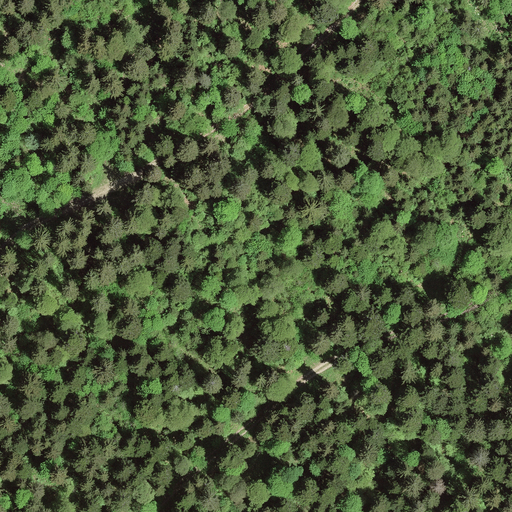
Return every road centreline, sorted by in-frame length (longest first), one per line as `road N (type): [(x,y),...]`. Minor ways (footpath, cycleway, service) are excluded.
road 1 (track): [(358,0),(273,83),(195,142),(43,219),(0,254)]
road 2 (track): [(154,511),(234,432),(297,388),(511,283)]
